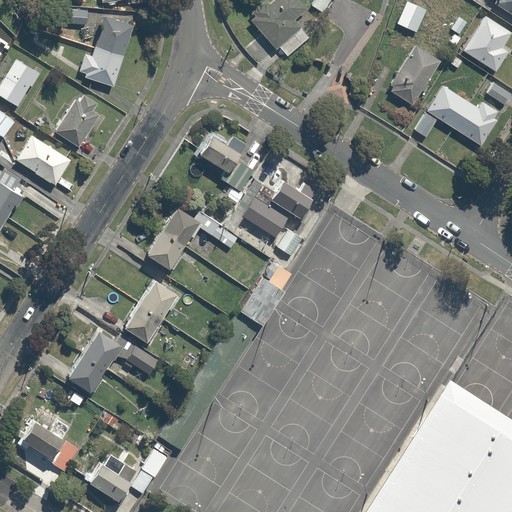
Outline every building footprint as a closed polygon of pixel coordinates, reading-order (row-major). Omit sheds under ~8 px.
[(297,0),(264,0),(247,13),(272,45),(276,42),(285,53),(311,33),(303,22),(310,16),(297,0)] [(332,0),(309,0),(308,3),(325,12),(332,0)] [(425,8),(406,0),(404,0),(395,22),(416,30),(425,8)] [(511,0),(496,0),(511,10),(511,0)] [(502,40),(509,29),(481,11),(458,48),(492,69),(507,44),(502,40)] [(88,50),(82,49),(75,74),(112,84),(130,21),(99,12),(88,50)] [(408,101),(436,55),(414,42),(408,51),(405,49),(386,81),(389,83),(386,87),(408,101)] [(38,69),(12,53),(0,73),(0,92),(18,103),(38,69)] [(490,77),(482,89),(503,103),(511,91),(490,77)] [(474,104),(439,82),(424,106),(411,126),(425,135),(438,115),(476,140),(497,108),(479,96),(474,104)] [(72,96),(51,128),(76,144),(97,112),(92,109),(97,100),(80,89),(75,98),(72,96)] [(0,109),(0,132),(2,134),(13,119),(0,109)] [(28,130),(12,154),(53,181),(69,156),(28,130)] [(234,147),(206,130),(194,149),(223,166),(218,173),(230,181),(221,194),(235,203),(243,191),(238,188),(252,167),(230,152),(234,147)] [(286,210),(291,213),(305,189),(277,173),(269,185),(263,196),(286,210)] [(0,177),(0,212),(16,188),(0,177)] [(263,196),(269,185),(258,179),(237,213),(272,234),(286,210),(263,196)] [(193,213),(171,200),(142,248),(164,261),(183,229),(191,234),(197,225),(229,244),(235,235),(203,215),(205,211),(197,207),(193,213)] [(298,236),(285,227),(274,243),(287,252),(298,236)] [(286,276),(264,262),(236,304),(258,319),(286,276)] [(150,271),(120,317),(142,332),(172,286),(150,271)] [(65,372),(86,385),(104,354),(143,376),(156,354),(96,319),(65,372)] [(511,511),(511,428),(453,393),(435,421),(421,442),(376,511),(511,511)] [(62,434),(67,424),(42,411),(38,419),(27,414),(12,443),(63,470),(78,442),(62,434)] [(163,455),(147,446),(135,468),(126,483),(142,492),(163,455)] [(126,483),(135,468),(120,459),(115,467),(96,456),(82,480),(116,500),(126,483)]
